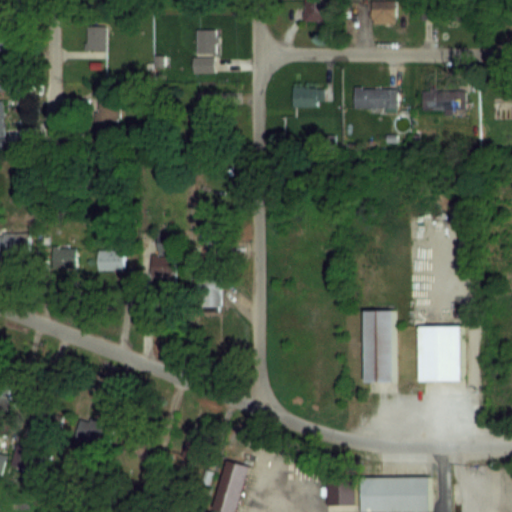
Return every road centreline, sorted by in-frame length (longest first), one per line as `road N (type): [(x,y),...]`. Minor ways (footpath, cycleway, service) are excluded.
road 1 (residential): [(511,447),(353,442),(0,309)]
road 2 (residential): [(253,0),(257,408)]
road 3 (residential): [(254,55),(502,55)]
road 4 (residential): [(50,0),(52,137)]
